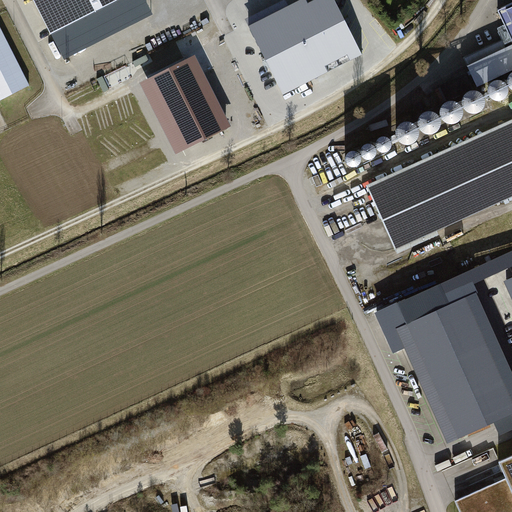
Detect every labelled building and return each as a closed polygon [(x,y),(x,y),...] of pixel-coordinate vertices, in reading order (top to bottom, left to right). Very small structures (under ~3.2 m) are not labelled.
[(32,0),(51,38),(128,0),(32,0)] [(284,89),(359,60),(351,38),(337,31),(335,27),(333,32),(324,28),(321,19),(340,12),(337,6),(331,3),(329,0),(305,0),(276,12),(273,17),(253,25),(259,39),(270,44),(274,52),(273,54),(266,56),(269,66),(280,62),(284,73),(281,81),(284,89)] [(0,29),(0,104),(30,89),(0,29)] [(511,44),(467,66),(479,90),(511,73),(511,44)] [(143,83),(174,157),(232,132),(201,58),(143,83)] [(511,121),(369,189),(401,256),(511,203),(511,121)] [(511,375),(478,298),(396,334),(447,448),(495,427),(511,419),(511,375)] [(511,419),(495,427),(500,438),(511,433),(511,419)] [(511,511),(511,449),(500,455),(507,473),(456,496),(463,511),(511,511)]
